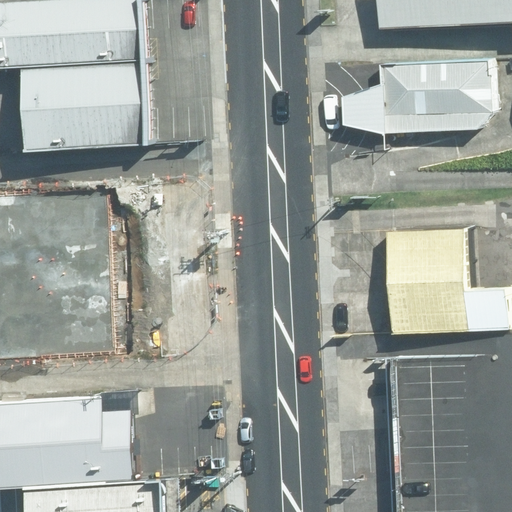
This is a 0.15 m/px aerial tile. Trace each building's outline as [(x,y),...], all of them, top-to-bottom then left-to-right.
[(511,0),(392,0),(394,26),(511,20),(511,0)] [(162,7),(0,15),(0,80),(165,73),(162,7)] [(498,53),(390,62),(391,82),(350,92),(352,120),(393,130),(486,124),(503,109),(498,53)] [(167,76),(48,82),(52,159),(170,153),(167,76)] [(479,224),(398,226),(400,325),(481,323),(479,224)] [(120,228),(0,233),(0,321),(124,316),(120,228)] [(136,238),(137,282),(172,282),(171,238),(136,238)] [(511,511),(511,348),(405,355),(411,511),(511,511)] [(134,386),(0,391),(0,483),(139,477),(134,386)] [(176,511),(175,479),(38,486),(39,509),(38,511),(176,511)]
